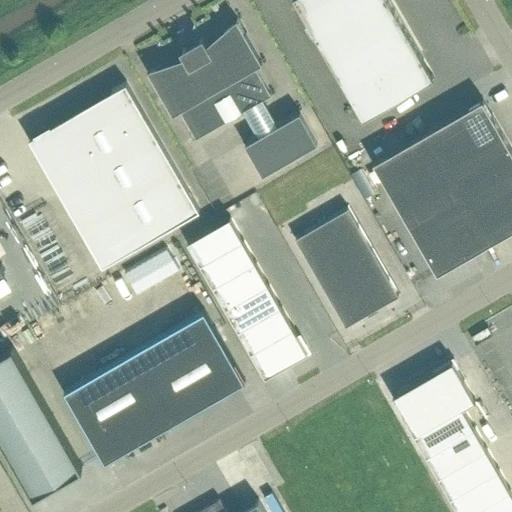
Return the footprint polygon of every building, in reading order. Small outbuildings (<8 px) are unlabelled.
[(298,0),(364,115),(434,74),(390,0),(298,0)] [(186,54),(147,67),(172,112),(180,108),(196,136),(227,118),(216,99),(230,91),(241,110),(272,92),(256,64),(263,60),(237,16),(206,42),(202,36),(182,48),(186,54)] [(107,212),(127,248),(200,207),(126,80),(111,89),(113,93),(35,138),(85,225),(107,212)] [(373,159),(437,270),(511,226),(511,147),(482,96),(373,159)] [(300,110),(246,141),(263,170),(317,139),(300,110)] [(346,323),(399,292),(348,205),(296,235),(346,323)] [(188,238),(265,373),(308,349),(230,214),(188,238)] [(65,388),(105,458),(245,378),(205,308),(65,388)] [(13,343),(0,350),(0,434),(34,493),(82,465),(13,343)] [(511,511),(511,489),(463,404),(475,397),(452,358),(393,392),(461,511),(511,511)] [(228,511),(220,496),(192,511),(267,511),(259,497),(232,511),(228,511)]
